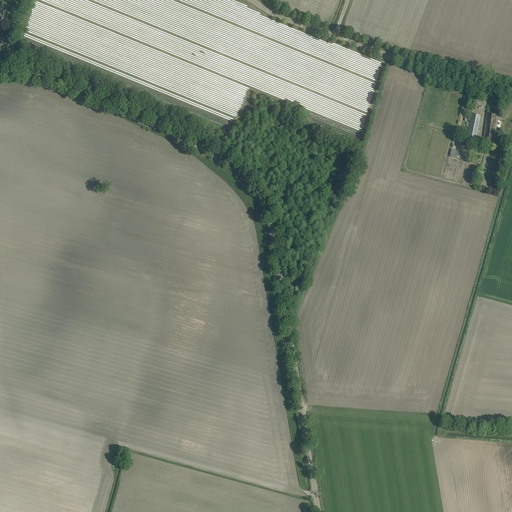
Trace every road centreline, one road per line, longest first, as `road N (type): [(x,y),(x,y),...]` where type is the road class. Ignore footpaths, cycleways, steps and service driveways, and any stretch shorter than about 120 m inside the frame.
road 1 (tertiary): [(318,511),(264,204),(213,152),(18,65),(10,44),(20,0)]
road 2 (tertiary): [(511,92),(334,36)]
